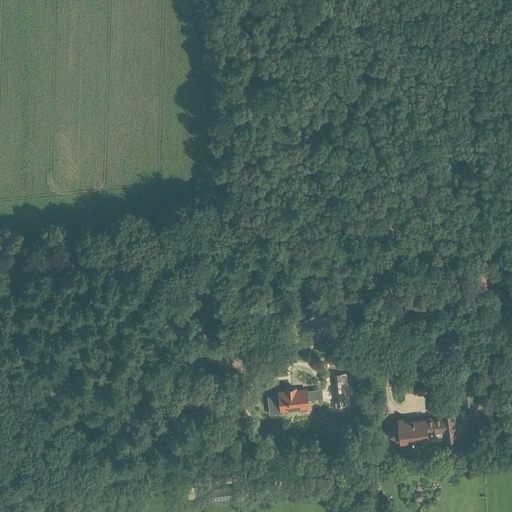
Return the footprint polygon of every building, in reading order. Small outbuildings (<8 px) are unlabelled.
[(490,258),(476,259),(477,292),(491,291),(490,258)] [(348,371),(336,371),(336,400),(349,400),(348,371)] [(297,389),(297,387),(284,388),(285,390),(278,391),(279,395),(268,396),(270,414),(283,413),(283,411),(298,409),(298,411),(308,410),(308,408),(309,408),(309,400),(323,398),(322,388),(308,390),(308,387),(297,389)] [(456,397),(458,411),(473,410),(471,395),(456,397)] [(428,432),(442,430),(440,417),(408,421),(408,418),(402,419),(402,420),(398,420),(399,427),(395,428),(391,431),(391,435),(396,438),(400,437),(401,442),(414,440),(414,442),(429,441),(428,432)] [(237,495),(276,490),(274,481),(204,490),(206,502),(237,498),(237,495)]
